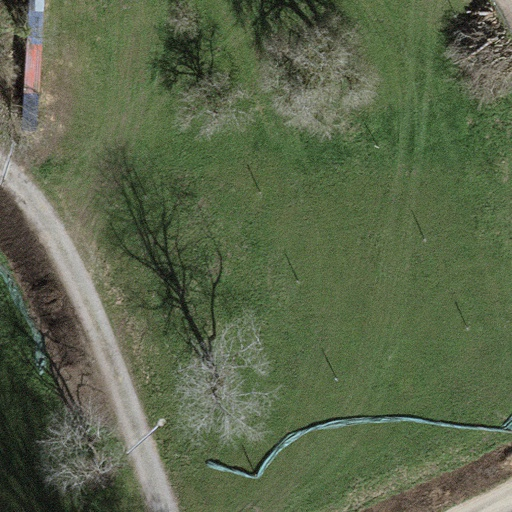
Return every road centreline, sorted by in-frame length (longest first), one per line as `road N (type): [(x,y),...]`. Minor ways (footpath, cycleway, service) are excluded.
road 1 (track): [(0,165),(78,280),(168,511)]
road 2 (track): [(336,0),(448,68),(511,94)]
